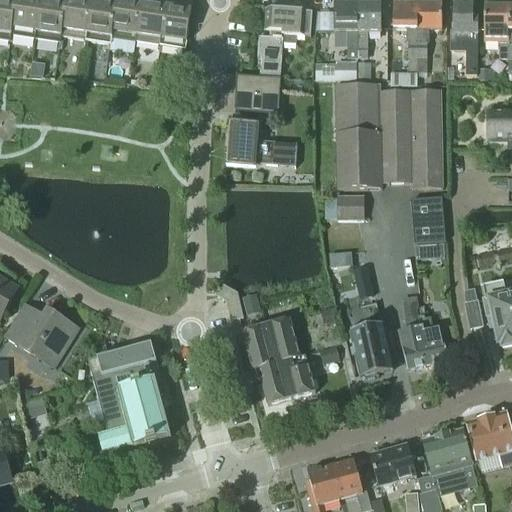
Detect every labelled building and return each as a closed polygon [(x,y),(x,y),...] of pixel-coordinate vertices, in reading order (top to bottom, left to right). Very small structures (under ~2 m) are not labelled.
[(0,2),(0,43),(8,44),(9,38),(14,0),(3,0),(3,3),(0,2)] [(28,0),(14,0),(9,38),(34,42),(41,3),(41,0),(28,0)] [(41,3),(34,42),(58,45),(60,39),(65,0),(53,0),(52,4),(41,3)] [(73,0),(65,0),(60,39),(84,42),(90,3),(90,0),(78,0),(79,1),(73,0)] [(90,3),(84,42),(109,46),(110,40),(116,0),(103,0),(102,5),(90,3)] [(116,0),(110,40),(135,45),(141,4),(141,0),(128,0),(128,2),(116,0)] [(141,4),(135,45),(158,48),(164,8),(165,0),(154,0),(153,6),(141,4)] [(164,8),(158,48),(183,52),(184,44),(191,0),(178,0),(176,10),(164,8)] [(357,8),(333,8),(333,34),(346,34),(346,47),(347,47),(347,61),(357,61),(357,8)] [(357,8),(357,61),(367,61),(367,34),(380,34),(380,8),(357,8)] [(417,8),(392,8),(392,33),(405,33),(406,46),(408,46),(408,62),(417,62),(417,8)] [(441,8),(417,8),(417,62),(417,76),(426,76),(425,47),(428,47),(428,33),(440,33),(441,8)] [(454,8),(453,37),(467,37),(466,62),(476,62),(478,22),(471,21),(471,9),(454,8)] [(507,9),(484,9),(484,34),(497,34),(497,63),(507,63),(507,9)] [(258,40),(256,61),(260,61),(258,81),(258,82),(279,83),(281,45),(293,46),(294,38),(310,39),(311,15),(269,12),(268,33),(269,33),(269,40),(258,40)] [(355,66),(335,66),(335,69),(335,84),(355,84),(355,66)] [(370,68),(358,68),(358,84),(370,84),(370,68)] [(494,73),(477,73),(477,83),(494,83),(494,73)] [(416,78),(390,78),(390,91),(416,91),(416,78)] [(236,80),(235,96),(278,99),(279,83),(258,82),(258,81),(237,80),(236,80)] [(379,89),(335,89),(336,192),(381,192),(380,186),(411,186),(412,190),(412,192),(442,191),(441,95),(379,96),(379,89)] [(234,114),(277,117),(278,99),(235,96),(234,114)] [(511,115),(486,116),(486,143),(507,143),(507,154),(508,154),(508,151),(511,151),(511,115)] [(229,127),(228,144),(233,144),(231,171),(255,173),(256,168),(256,167),(277,168),(277,163),(294,164),(294,171),(295,171),(296,147),(256,145),(257,129),(229,127)] [(364,199),(336,200),(337,225),(364,225),(364,199)] [(441,201),(410,204),(412,226),(439,224),(437,203),(441,203),(441,201)] [(439,224),(412,226),(414,248),(445,245),(445,244),(441,244),(439,224)] [(422,250),(414,250),(415,262),(423,261),(422,250)] [(350,256),(329,258),(330,270),(351,268),(350,256)] [(0,319),(17,292),(0,281),(0,319)] [(486,303),(483,304),(486,319),(491,318),(497,348),(500,347),(501,351),(511,348),(511,297),(503,300),(501,287),(484,291),(486,303)] [(224,288),(217,300),(226,305),(231,323),(243,320),(237,296),(224,288)] [(473,293),(463,294),(464,306),(470,331),(482,329),(476,304),(475,304),(473,293)] [(252,299),(240,303),(243,314),(256,311),(252,299)] [(414,332),(398,336),(402,353),(401,354),(405,373),(429,368),(422,336),(433,334),(430,321),(425,322),(424,310),(416,311),(415,302),(402,303),(405,327),(413,326),(414,332)] [(23,309),(3,340),(52,371),(77,333),(45,313),(41,320),(23,309)] [(334,311),(320,315),(323,327),(337,323),(334,311)] [(290,322),(242,335),(252,374),(258,373),(267,409),(314,396),(305,358),(300,360),(290,322)] [(381,324),(350,331),(361,379),(392,373),(381,324)] [(433,334),(422,336),(429,368),(447,364),(440,332),(433,334)] [(105,344),(99,346),(102,356),(107,355),(105,344)] [(151,348),(87,365),(105,435),(96,438),(101,457),(130,449),(131,451),(170,440),(155,383),(160,382),(151,348)] [(335,351),(321,355),(325,367),(339,363),(335,351)] [(22,395),(20,398),(21,402),(25,404),(28,403),(30,399),(37,398),(37,397),(37,394),(36,394),(29,395),(26,394),(22,395)] [(42,403),(23,409),(25,417),(44,411),(42,403)] [(511,436),(506,416),(467,427),(478,465),(499,459),(503,472),(511,469),(511,436)] [(432,479),(418,483),(422,499),(419,500),(422,511),(441,511),(439,498),(469,490),(469,488),(477,486),(463,433),(423,444),(432,479)] [(407,450),(370,459),(378,489),(415,480),(407,450)] [(130,455),(119,458),(122,469),(133,466),(130,455)] [(0,486),(9,485),(9,486),(11,486),(3,456),(0,456),(0,486)] [(353,468),(331,474),(339,504),(357,499),(360,511),(370,511),(366,496),(361,497),(353,468)] [(311,489),(305,490),(311,511),(323,511),(322,509),(339,504),(331,474),(309,480),(311,489)] [(417,511),(416,498),(404,499),(405,511),(417,511)] [(384,511),(382,501),(370,504),(372,511),(384,511)]
